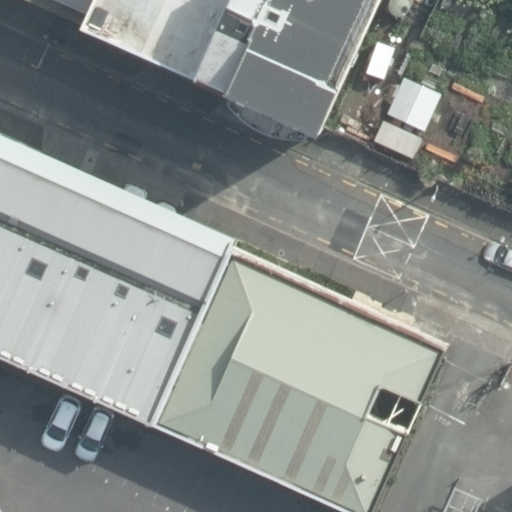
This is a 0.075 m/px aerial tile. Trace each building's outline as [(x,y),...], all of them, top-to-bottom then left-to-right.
[(93,0),(36,0),(84,20),(93,0)] [(204,76),(238,0),(106,0),(94,28),(204,76)] [(379,0),(238,0),(204,76),(322,129),(379,0)] [(446,191),(497,72),(413,37),(363,155),(446,191)] [(511,79),(497,72),(446,191),(511,219),(511,79)] [(0,355),(157,426),(237,246),(241,237),(0,130),(0,355)] [(355,298),(237,246),(157,426),(351,511),(377,511),(453,343),(414,325),(418,316),(359,290),(355,298)]
